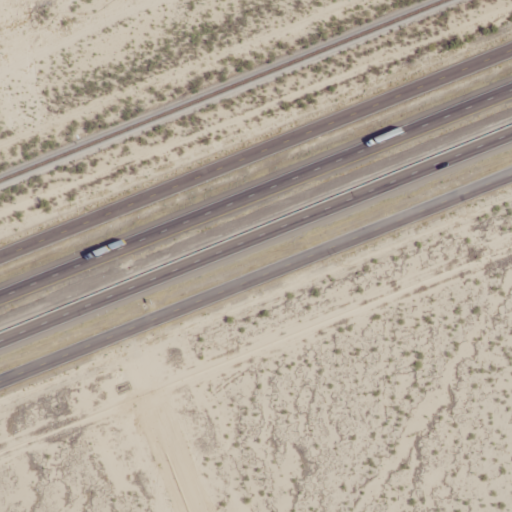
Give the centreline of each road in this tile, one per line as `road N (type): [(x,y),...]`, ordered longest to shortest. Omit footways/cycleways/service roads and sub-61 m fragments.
road 1 (tertiary): [(511,183),(0,394)]
road 2 (motorway): [(511,89),(0,297)]
road 3 (motorway): [(0,342),(511,134)]
road 4 (tertiary): [(0,257),(511,49)]
